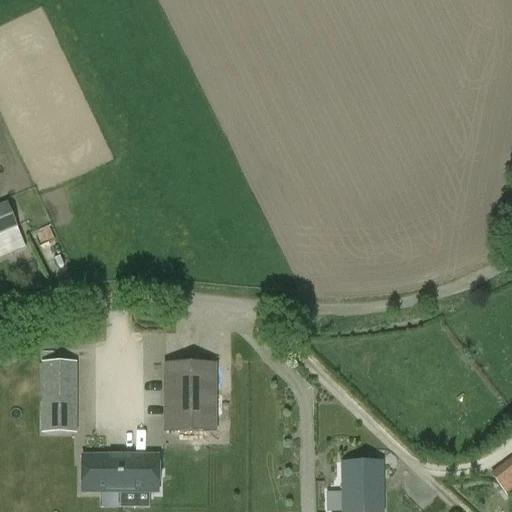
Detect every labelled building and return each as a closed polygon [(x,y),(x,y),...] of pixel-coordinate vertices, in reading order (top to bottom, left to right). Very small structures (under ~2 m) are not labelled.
[(0,251),(22,242),(7,205),(0,207),(0,251)] [(73,414),(73,366),(43,366),(43,414),(73,414)] [(213,432),(213,366),(165,366),(165,432),(213,432)] [(81,494),(119,494),(119,455),(81,455),(81,494)] [(157,455),(119,455),(119,494),(157,494),(157,455)] [(511,458),(492,476),(511,499),(511,498),(511,458)] [(341,511),(382,511),(382,464),(341,465),(341,511)]
